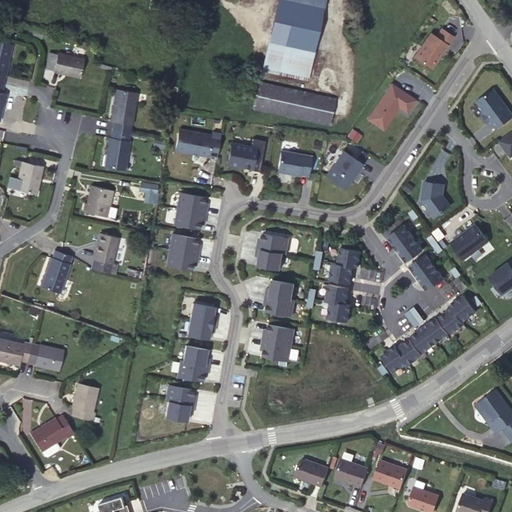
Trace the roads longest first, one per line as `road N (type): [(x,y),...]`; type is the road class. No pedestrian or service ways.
road 1 (residential): [(225,446),(220,420),(237,317),(218,275),(226,216),(245,202),(353,212)]
road 2 (residential): [(511,326),(397,410),(240,443)]
road 3 (residential): [(225,446),(46,493)]
road 4 (residential): [(55,130),(63,156),(51,217),(0,253)]
road 5 (residential): [(353,212),(430,111)]
road 6 (residential): [(469,158),(468,190),(481,204),(506,192),(498,167),(486,162)]
